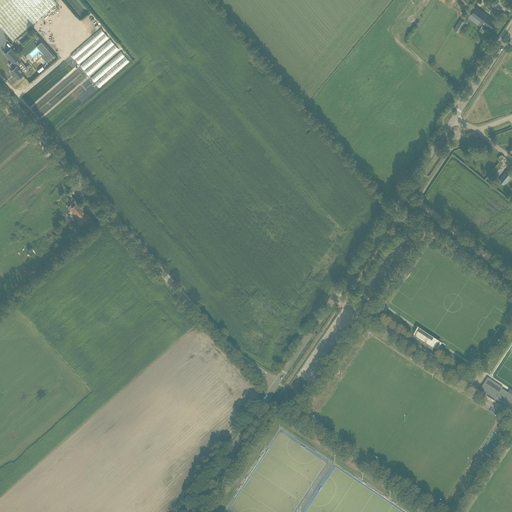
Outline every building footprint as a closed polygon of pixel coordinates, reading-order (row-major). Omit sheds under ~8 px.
[(0,0),(0,26),(12,41),(56,3),(53,0),(0,0)] [(486,15),(471,4),(464,14),(468,17),(473,21),(475,18),(489,29),(495,22),(487,16),(488,15),(487,14),(486,15)] [(453,29),(458,33),(465,23),(460,19),(453,29)] [(29,28),(20,36),(23,39),(32,31),(29,28)] [(101,28),(70,55),(79,65),(88,75),(99,66),(100,68),(104,65),(102,63),(119,49),(115,44),(110,38),(101,28)] [(9,51),(5,54),(12,62),(9,65),(13,69),(10,71),(18,79),(21,76),(25,73),(28,70),(25,66),(23,68),(19,64),(18,65),(16,63),(17,62),(16,61),(17,60),(19,58),(11,49),(9,51)] [(48,50),(41,56),(47,62),(53,56),(48,50)] [(98,87),(130,61),(121,51),(90,77),(98,87)] [(498,181),(504,185),(511,174),(511,173),(508,170),(505,173),(505,172),(498,181)] [(77,202),(69,208),(76,216),(81,221),(78,223),(81,226),(83,224),(87,220),(90,217),(90,216),(87,213),(77,202)] [(63,212),(70,222),(74,219),(67,209),(63,212)] [(424,349),(423,350),(432,356),(436,351),(437,352),(440,348),(442,349),(443,348),(415,330),(414,331),(416,332),(413,336),(417,339),(414,343),(421,348),(422,348),(424,349)] [(511,397),(501,390),(502,388),(487,379),(480,391),(478,393),(511,416),(511,397)]
